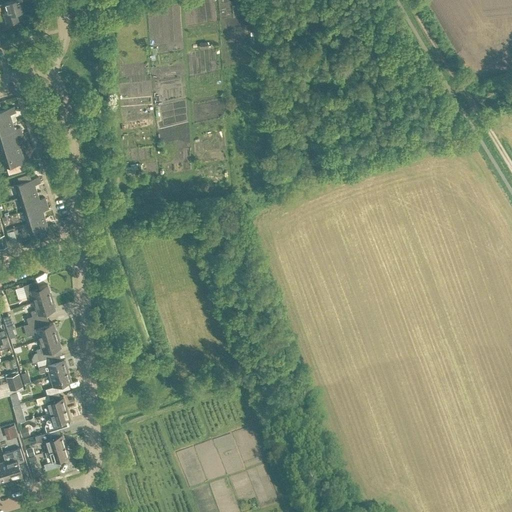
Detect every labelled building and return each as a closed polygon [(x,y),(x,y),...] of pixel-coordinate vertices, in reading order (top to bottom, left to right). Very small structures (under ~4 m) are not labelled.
[(10,0),(2,2),(5,12),(2,13),(6,25),(18,21),(15,13),(25,10),(21,0),(10,0)] [(0,110),(0,124),(12,121),(9,114),(15,112),(13,106),(0,110)] [(0,124),(0,139),(21,133),(19,127),(14,128),(12,121),(0,124)] [(23,138),(21,133),(0,139),(0,147),(2,153),(20,147),(18,140),(23,138)] [(20,147),(2,153),(6,167),(7,166),(9,173),(24,168),(22,162),(30,159),(28,153),(22,155),(20,147)] [(18,197),(36,191),(34,184),(39,182),(38,176),(31,178),(29,172),(17,176),(17,177),(12,179),(18,197)] [(18,197),(22,210),(46,203),(44,197),(38,199),(36,191),(18,197)] [(48,209),(46,203),(22,210),(26,224),(45,218),(42,210),(48,209)] [(45,218),(26,224),(31,237),(54,230),(53,223),(47,225),(45,218)] [(15,229),(7,232),(10,242),(20,239),(17,228),(15,229)] [(34,301),(51,296),(47,283),(39,286),(37,280),(23,284),(26,296),(32,294),(34,301)] [(47,317),(46,311),(55,308),(51,296),(34,301),(36,308),(30,310),(32,315),(26,317),(28,323),(47,317)] [(47,317),(28,323),(32,334),(37,332),(40,339),(57,334),(53,321),(49,323),(47,317)] [(60,346),(57,334),(40,339),(42,346),(36,348),(37,351),(34,352),(31,357),(32,361),(37,360),(49,356),(54,355),(52,349),(60,346)] [(49,356),(37,360),(40,371),(48,369),(50,375),(68,369),(64,358),(51,362),(49,356)] [(14,357),(8,359),(10,367),(16,365),(14,357)] [(45,388),(47,394),(48,394),(60,390),(58,384),(71,380),(68,369),(50,375),(53,385),(45,388)] [(6,376),(10,389),(23,385),(18,372),(6,376)] [(49,412),(67,407),(63,395),(50,400),(48,394),(47,394),(36,397),(38,404),(46,401),(49,412)] [(49,424),(45,425),(46,431),(47,431),(59,428),(57,422),(70,418),(67,407),(49,412),(51,417),(47,419),(49,424)] [(6,436),(16,433),(14,424),(3,427),(6,436)] [(27,425),(19,427),(21,435),(29,433),(27,425)] [(45,438),(48,449),(66,444),(62,433),(49,437),(47,431),(46,431),(35,435),(37,441),(45,438)] [(69,455),(66,444),(48,449),(52,460),(44,463),(45,469),(58,465),(56,459),(69,455)] [(14,449),(3,452),(6,460),(11,478),(22,474),(18,461),(24,459),(20,447),(14,449)] [(35,454),(28,457),(30,463),(37,461),(35,454)] [(5,460),(0,462),(0,480),(11,478),(5,460)]
